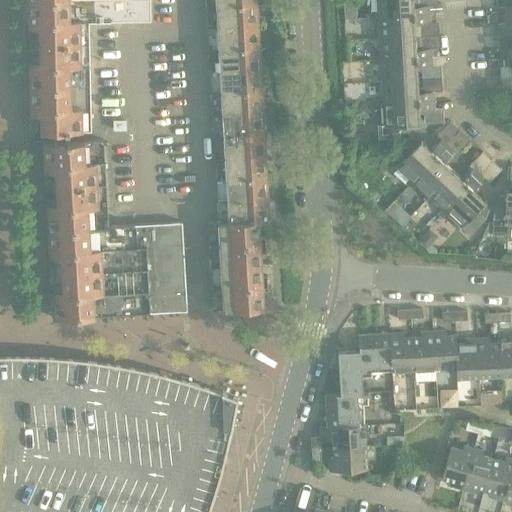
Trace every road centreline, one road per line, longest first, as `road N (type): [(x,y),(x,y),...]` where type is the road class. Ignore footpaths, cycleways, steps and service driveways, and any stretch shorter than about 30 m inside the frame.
road 1 (tertiary): [(322,279),(307,0)]
road 2 (tertiary): [(273,470),(322,279)]
road 3 (unclassified): [(322,279),(511,287)]
road 4 (residential): [(455,0),(462,105),(511,146)]
road 5 (residential): [(273,470),(416,511)]
